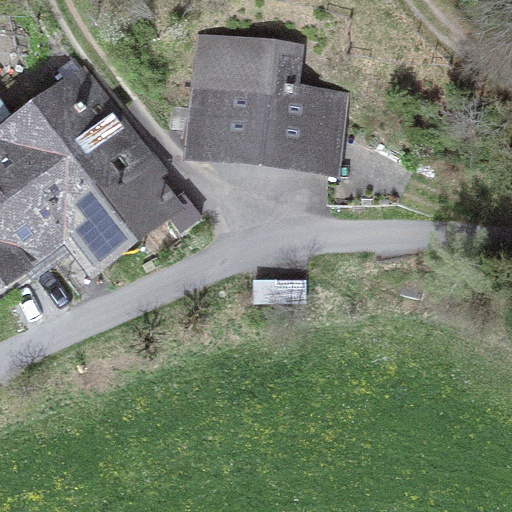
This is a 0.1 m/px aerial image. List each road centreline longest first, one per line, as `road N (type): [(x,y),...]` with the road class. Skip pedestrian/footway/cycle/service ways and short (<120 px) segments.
road 1 (unclassified): [(511,245),(293,234),(0,355)]
road 2 (track): [(511,85),(424,0)]
